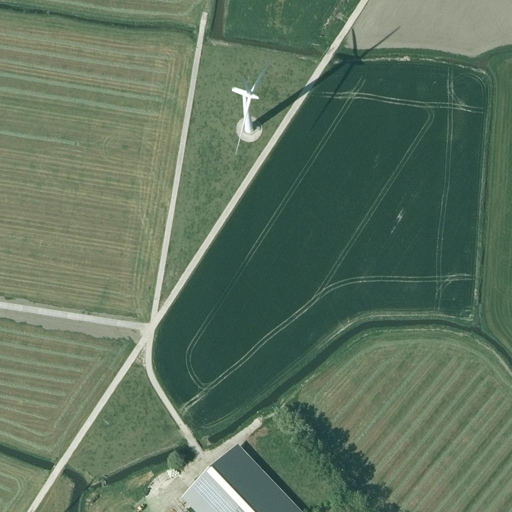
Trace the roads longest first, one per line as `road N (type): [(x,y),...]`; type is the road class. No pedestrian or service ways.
road 1 (track): [(32,511),(365,0)]
road 2 (track): [(204,464),(155,388),(148,355),(204,16)]
